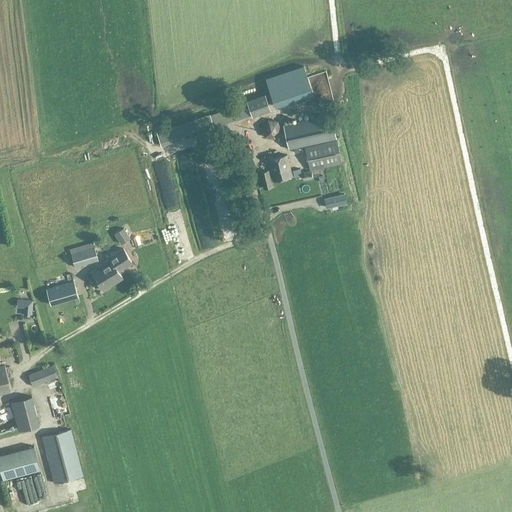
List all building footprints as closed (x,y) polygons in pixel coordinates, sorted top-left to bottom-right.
[(312,92),(307,77),(269,90),(274,105),(312,92)] [(251,114),(269,107),(266,97),(248,104),(251,114)] [(232,108),(210,115),(214,128),(236,120),(232,108)] [(283,125),(288,149),(336,138),(331,114),(283,125)] [(192,121),(157,131),(161,144),(196,133),(192,121)] [(267,140),(278,137),(274,123),(262,127),(267,140)] [(310,170),(342,163),(337,140),(305,147),(310,170)] [(267,159),(270,169),(260,171),(264,188),(273,186),(271,181),(292,175),(286,153),(267,159)] [(217,162),(201,165),(209,212),(225,210),(217,162)] [(311,170),(304,172),(305,179),(313,177),(311,170)] [(171,184),(160,186),(170,230),(177,228),(175,220),(179,220),(171,184)] [(190,195),(200,239),(210,237),(200,193),(190,195)] [(347,203),(345,193),(324,198),(326,208),(328,207),(332,206),(332,209),(338,208),(337,205),(347,203)] [(223,214),(218,217),(225,232),(231,229),(223,214)] [(116,234),(122,243),(130,238),(124,229),(116,234)] [(186,230),(173,233),(176,249),(190,246),(186,230)] [(93,242),(70,248),(75,264),(98,258),(93,242)] [(110,260),(92,272),(103,289),(122,277),(118,271),(132,262),(122,248),(108,257),(110,260)] [(78,296),(73,281),(47,288),(51,304),(78,296)] [(34,301),(17,302),(17,314),(24,313),(25,322),(35,321),(34,301)] [(57,376),(53,364),(28,374),(33,386),(57,376)] [(0,390),(10,389),(5,366),(0,367),(0,390)] [(19,430),(39,425),(31,396),(11,401),(19,430)] [(0,423),(14,418),(9,407),(0,410),(0,423)] [(71,429),(42,436),(54,483),(83,475),(71,429)] [(0,454),(0,468),(3,480),(40,470),(33,446),(0,454)] [(34,478),(35,491),(43,491),(42,478),(34,478)] [(13,502),(28,498),(27,493),(34,492),(32,482),(9,487),(13,502)]
